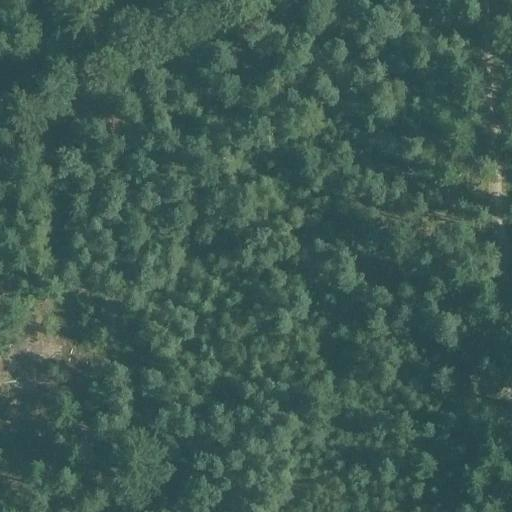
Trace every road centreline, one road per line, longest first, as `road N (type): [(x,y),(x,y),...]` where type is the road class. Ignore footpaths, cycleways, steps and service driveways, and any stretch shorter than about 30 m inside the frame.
road 1 (track): [(511,175),(328,109),(144,125),(0,164)]
road 2 (track): [(488,0),(511,327)]
